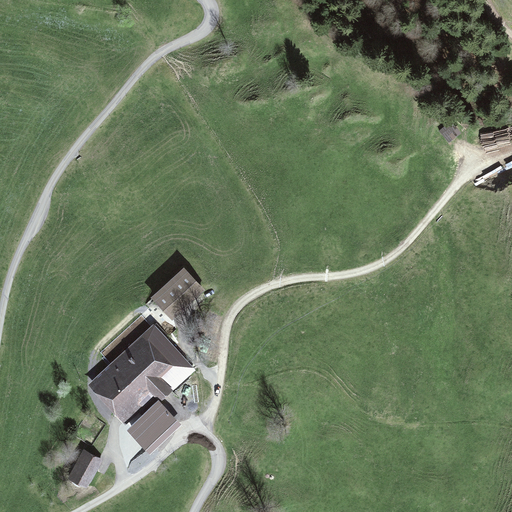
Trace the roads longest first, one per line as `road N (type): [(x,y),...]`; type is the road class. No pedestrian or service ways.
road 1 (track): [(511,150),(470,167),(392,257),(366,270),(276,284),(243,301),(227,323),(220,381),(201,436)]
road 2 (track): [(0,321),(19,250),(59,170),(151,59),(204,30),(211,13),(205,0)]
road 3 (track): [(195,511),(218,455),(212,442),(194,435),(77,511)]
